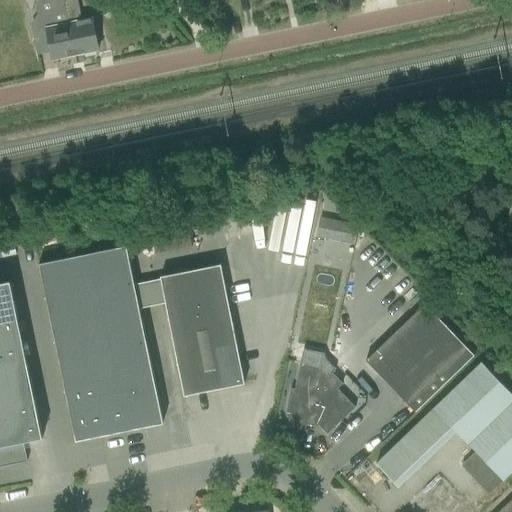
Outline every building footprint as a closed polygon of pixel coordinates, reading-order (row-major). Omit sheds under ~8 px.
[(47,28),(31,31),(36,55),(37,54),(50,52),(52,60),(75,55),(62,0),(49,0),(52,12),(44,14),(47,28)] [(81,21),(76,0),(62,0),(75,55),(98,50),(91,19),(81,21)] [(316,237),(351,244),(355,225),(320,218),(316,237)] [(38,265),(75,442),(162,424),(137,301),(152,298),(148,282),(134,285),(126,246),(38,265)] [(152,298),(163,295),(183,396),(244,384),(220,265),(159,277),(160,279),(148,282),(152,298)] [(0,324),(17,321),(9,282),(0,283),(0,324)] [(379,347),(365,360),(408,405),(415,412),(474,356),(467,349),(424,304),(379,347)] [(0,365),(25,360),(17,321),(0,324),(0,365)] [(0,406),(34,399),(25,360),(0,365),(0,406)] [(326,373),(321,367),(300,363),(294,390),(290,389),(290,393),(285,413),(289,414),(287,426),(305,430),(306,422),(313,424),(315,422),(327,434),(346,416),(340,410),(349,402),(337,389),(342,384),(329,370),(326,373)] [(511,471),(511,395),(481,363),(436,406),(376,464),(398,487),(456,432),(475,451),(460,466),(488,494),(502,480),(511,471)] [(0,467),(27,462),(23,442),(42,438),(34,399),(0,406),(0,467)] [(511,511),(511,499),(498,511),(511,511)]
